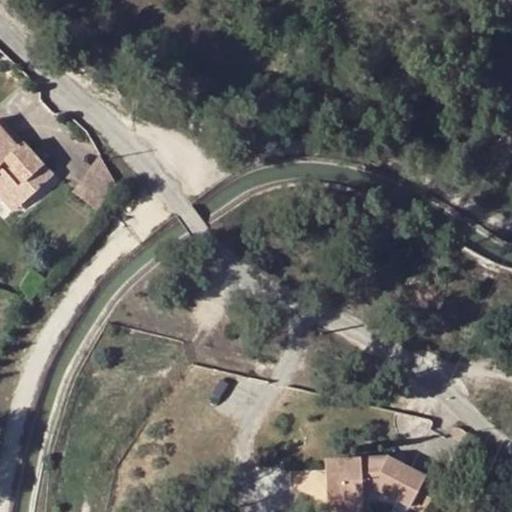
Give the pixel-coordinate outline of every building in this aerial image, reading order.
[(13,146),(0,132),(0,184),(17,204),(49,176),(18,142),(13,146)] [(103,160),(76,195),(98,214),(119,187),(103,160)] [(17,204),(0,184),(0,199),(10,211),(17,204)] [(336,455),(338,492),(375,492),(375,485),(386,485),(434,511),(450,481),(401,455),(336,455)] [(339,506),(376,506),(375,492),(338,492),(339,506)]
